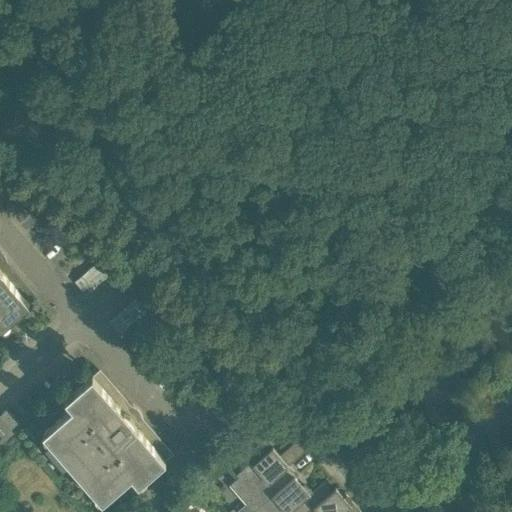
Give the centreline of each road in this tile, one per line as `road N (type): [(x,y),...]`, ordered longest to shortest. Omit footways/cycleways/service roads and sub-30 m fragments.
road 1 (residential): [(387,511),(302,421),(167,415),(81,319)]
road 2 (track): [(161,0),(0,135)]
road 3 (residential): [(81,319),(0,228)]
